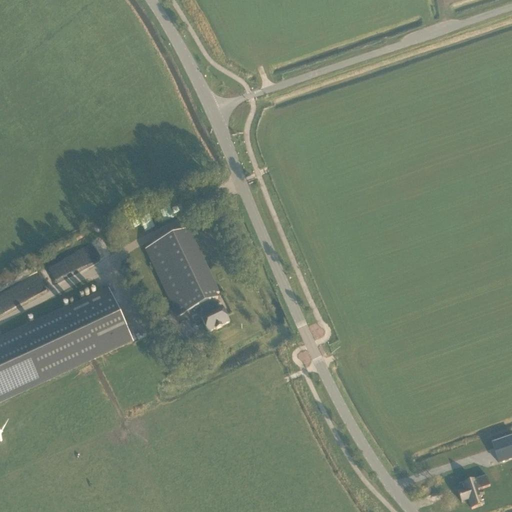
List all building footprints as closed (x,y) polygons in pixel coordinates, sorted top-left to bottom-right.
[(144,251),(176,320),(193,312),(200,309),(202,312),(199,313),(202,319),(200,319),(208,334),(215,330),(216,331),(222,328),(221,328),(229,324),(222,309),(217,311),(213,302),(218,300),(216,296),(219,295),(189,230),(144,251)] [(131,342),(108,291),(0,340),(0,404),(132,344),(131,342)] [(12,294),(0,299),(0,315),(21,306),(18,300),(15,301),(12,294)] [(511,460),(511,438),(500,442),(492,445),(499,464),(511,460)] [(457,493),(456,494),(460,504),(468,502),(471,511),(481,507),(476,492),(489,488),(486,477),(472,482),(459,486),(461,492),(457,494),(457,493)]
